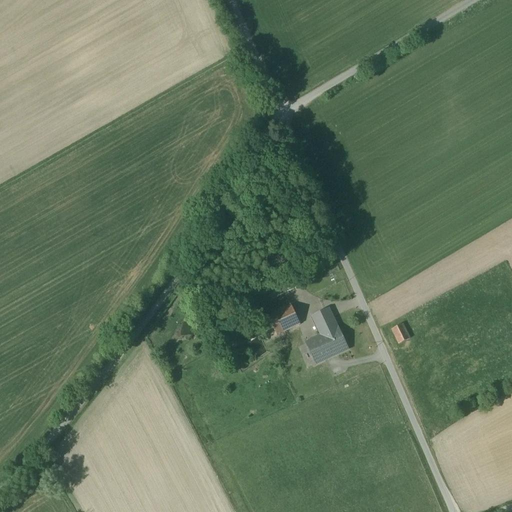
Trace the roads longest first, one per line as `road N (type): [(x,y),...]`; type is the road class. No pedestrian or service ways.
road 1 (unclassified): [(0,496),(192,263),(220,198),(279,119)]
road 2 (unclassified): [(279,119),(453,511)]
road 3 (unclassified): [(279,119),(474,0)]
road 4 (unclassified): [(229,0),(279,119)]
